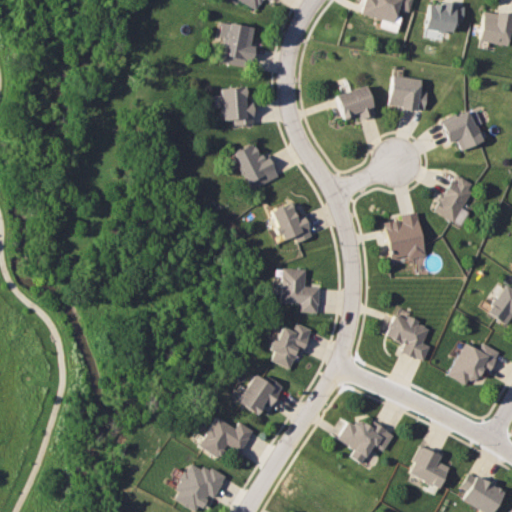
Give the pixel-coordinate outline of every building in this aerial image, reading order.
[(363,0),(360,13),(381,19),(379,26),(396,31),(401,12),(407,14),(411,0),(363,0)] [(464,7),(433,0),(429,0),(423,26),(450,32),(453,20),(460,21),(464,7)] [(511,14),(483,9),(477,40),(507,45),(508,34),(511,34),(511,14)] [(219,62),(249,67),(253,46),(249,46),(252,26),(227,22),(225,33),(219,62)] [(387,105),(424,109),(426,90),(419,90),(420,78),(390,74),(387,105)] [(359,119),(375,113),(364,84),(334,95),(343,119),(357,114),(359,119)] [(221,119),(232,119),(232,124),(252,123),(251,100),(245,101),(244,86),(219,87),(219,95),(212,95),(213,106),(220,105),(221,119)] [(439,121),(447,141),(455,138),(459,149),(480,141),(469,110),(439,121)] [(277,176),(266,153),(258,157),(252,143),(232,152),(249,188),(277,176)] [(473,184),(459,175),(455,182),(449,178),(432,210),(452,221),(473,184)] [(294,241),(310,235),(302,213),(295,216),(290,201),(268,209),(279,239),(292,235),(294,241)] [(390,258),(406,254),(407,258),(425,254),(414,211),(399,215),(400,218),(382,222),(390,258)] [(277,302),(298,303),(297,311),(316,312),(317,286),(302,285),(303,268),(279,267),(277,302)] [(504,324),(510,313),(511,314),(511,288),(502,283),(484,311),(504,324)] [(428,345),(421,342),(428,326),(393,311),(383,334),(402,343),(399,351),(421,360),(428,345)] [(268,360),(288,368),(295,349),(300,351),(309,328),(294,322),(291,330),(278,325),(268,349),(272,350),(268,360)] [(476,349),(463,342),(445,374),(463,383),(468,375),(475,378),(480,368),(486,371),(497,351),(480,342),(476,349)] [(281,386),(264,375),(261,379),(252,373),(234,400),(255,414),(264,401),(269,404),(281,386)] [(216,457),(224,443),(238,452),(251,429),(236,421),(233,427),(213,415),(195,445),(216,457)] [(334,438),(351,448),(347,455),(359,462),(370,443),(381,450),(391,433),(371,421),(368,425),(357,418),(353,424),(345,420),(334,438)] [(436,487),(446,466),(435,461),(439,454),(419,445),(406,473),(436,487)] [(223,476),(189,459),(183,471),(172,466),(169,474),(178,479),(169,498),(196,511),(205,494),(212,497),(223,476)] [(459,499),(481,511),(488,511),(502,491),(467,470),(459,483),(466,487),(459,499)]
